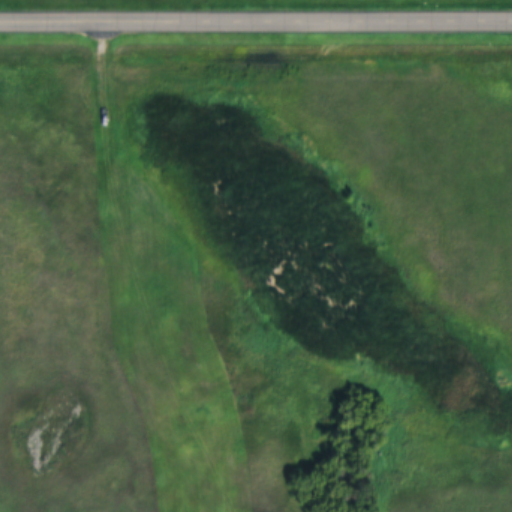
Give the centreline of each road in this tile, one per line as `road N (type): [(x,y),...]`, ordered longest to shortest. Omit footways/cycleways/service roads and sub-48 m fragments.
road 1 (tertiary): [(511,21),(0,22)]
road 2 (track): [(103,22),(96,79),(105,139),(100,321),(134,406)]
